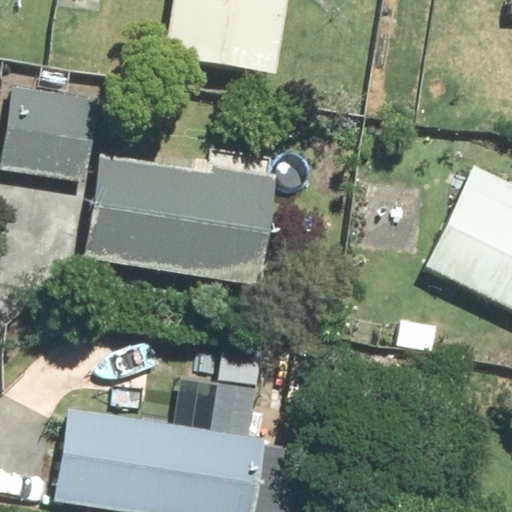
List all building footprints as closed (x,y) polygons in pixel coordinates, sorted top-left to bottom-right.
[(276,0),(163,0),(153,61),(264,79),(276,0)] [(78,102),(4,90),(0,118),(0,173),(65,184),(78,102)] [(89,158),(71,263),(248,292),(266,179),(201,169),(200,176),(89,158)] [(511,214),(456,187),(414,271),(511,319),(511,214)] [(44,505),(88,511),(243,511),(255,442),(58,412),(44,505)]
